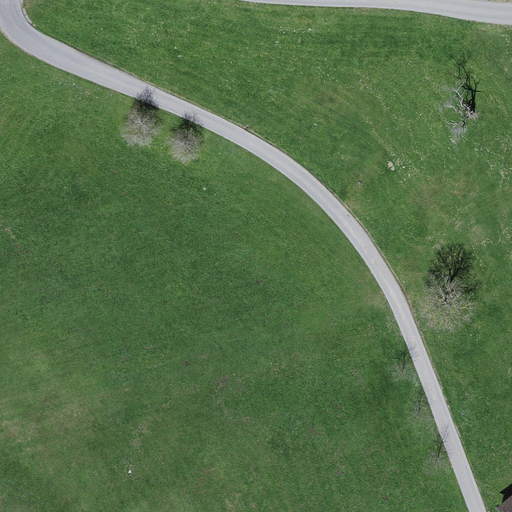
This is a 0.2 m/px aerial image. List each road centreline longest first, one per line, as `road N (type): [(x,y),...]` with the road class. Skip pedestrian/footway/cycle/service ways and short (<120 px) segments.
road 1 (unclassified): [(8,0),(10,26),(34,50),(244,134),(328,199),(390,283),(482,511)]
road 2 (unclassified): [(511,12),(451,1),(344,0)]
